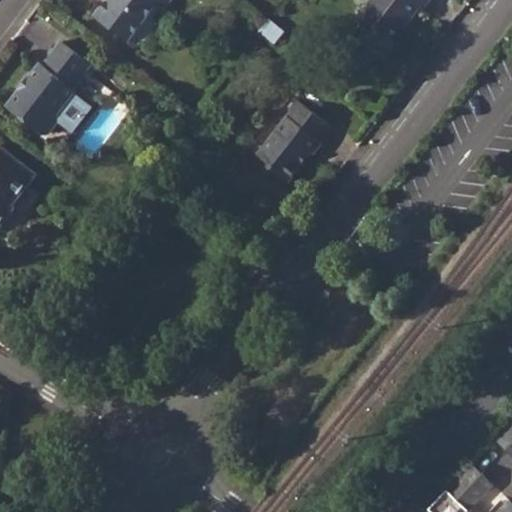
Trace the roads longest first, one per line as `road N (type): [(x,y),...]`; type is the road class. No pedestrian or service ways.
road 1 (residential): [(511,0),(153,456)]
road 2 (residential): [(391,511),(511,369)]
road 3 (residential): [(153,456),(0,356)]
